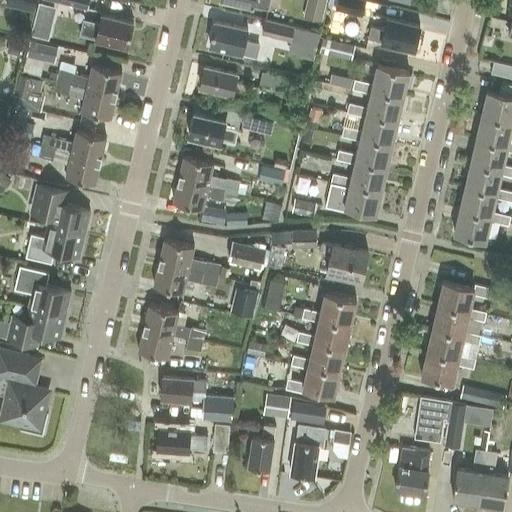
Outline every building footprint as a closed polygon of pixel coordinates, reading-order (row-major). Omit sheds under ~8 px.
[(34,12),(36,0),(6,0),(5,5),(34,12)] [(49,0),(87,9),(89,0),(49,0)] [(268,9),(270,0),(226,0),(253,6),(268,9)] [(362,17),(366,0),(337,0),(335,10),(362,17)] [(447,13),(450,0),(423,0),(421,6),(447,13)] [(128,46),(134,21),(102,13),(99,26),(83,22),(80,34),(96,38),(128,46)] [(414,50),(420,25),(388,17),(385,29),(371,26),(368,38),(382,41),(382,42),(414,50)] [(35,19),(31,35),(49,39),(52,23),(35,19)] [(242,53),(256,56),(259,44),(245,41),(248,28),(216,20),(210,45),(242,53)] [(291,41),(295,27),(265,20),(262,34),(291,41)] [(352,60),(355,45),(323,38),(320,52),(352,60)] [(10,39),(7,51),(19,54),(22,41),(10,39)] [(54,62),(58,47),(30,41),(27,56),(54,62)] [(511,78),(511,65),(494,61),(491,73),(511,78),(511,79),(511,78)] [(87,86),(117,94),(122,71),(93,63),(90,76),(59,68),(57,79),(87,86)] [(372,88),(404,96),(409,71),(378,64),(373,83),(355,79),(353,88),(371,92),(372,88)] [(256,99),(259,87),(235,81),(237,73),(205,65),(200,87),(232,94),(256,99)] [(40,110),(44,94),(40,93),(44,80),(21,75),(16,95),(14,104),(40,110)] [(111,117),(117,94),(87,86),(57,79),(54,90),(85,98),(82,109),(111,117)] [(398,119),(404,96),(372,88),(371,92),(368,106),(350,102),(347,112),(366,116),(367,112),(398,119)] [(511,121),(511,95),(487,90),(481,114),(511,121)] [(235,142),(238,129),(225,126),(226,119),(195,112),(189,135),(221,142),(222,139),(235,142)] [(393,142),(398,119),(367,112),(366,116),(362,130),(344,126),(342,135),(360,139),(361,135),(393,142)] [(270,133),(273,120),(245,114),(242,126),(270,133)] [(511,121),(481,114),(476,137),(508,145),(509,141),(511,127),(511,126),(511,121)] [(30,140),(34,124),(11,118),(7,133),(30,140)] [(41,145),(101,159),(107,136),(77,129),(74,142),(66,140),(66,137),(60,136),(60,138),(44,134),(41,145)] [(387,166),(393,142),(361,135),(360,139),(357,153),(339,149),(337,158),(355,163),(356,158),(387,166)] [(511,141),(509,141),(508,145),(476,137),(471,161),(502,168),(503,164),(506,150),(511,151),(511,141)] [(96,182),(101,159),(41,145),(38,156),(69,163),(66,175),(96,182)] [(179,178),(238,191),(241,181),(211,174),(214,162),(185,155),(179,178)] [(382,189),(387,166),(356,158),(355,163),(352,177),(333,172),(331,182),(349,186),(350,182),(382,189)] [(511,165),(503,164),(502,168),(471,161),(465,184),(497,191),(498,187),(501,173),(511,175),(511,165)] [(282,185),(285,170),(262,165),(259,180),(282,185)] [(236,203),(238,191),(179,178),(174,201),(203,208),(206,195),(221,199),(236,203)] [(48,224),(85,232),(90,209),(79,206),(79,204),(67,201),(70,189),(36,182),(30,210),(50,215),(48,224)] [(382,189),(350,182),(349,186),(331,182),(326,205),(344,210),(345,206),(376,213),(382,189)] [(511,190),(498,187),(497,191),(465,184),(460,208),(491,215),(492,211),(496,197),(511,200),(511,190)] [(257,198),(262,221),(282,217),(278,194),(257,198)] [(314,216),(317,203),(295,198),(292,211),(314,216)] [(510,215),(492,211),(491,215),(460,208),(454,232),(486,239),(490,220),(508,224),(510,215)] [(228,224),(248,223),(247,211),(227,212),(228,224)] [(79,256),(85,232),(48,224),(45,236),(31,233),(26,256),(52,262),(55,250),(79,256)] [(317,247),(317,230),(292,230),(272,231),(272,242),(292,242),(292,247),(317,247)] [(189,267),(219,274),(222,264),(192,257),(194,245),(165,238),(160,261),(189,268),(189,267)] [(249,244),(233,240),(229,258),(261,266),(263,255),(268,257),(270,250),(267,249),(267,248),(265,248),(266,245),(250,241),(249,244)] [(333,243),(322,240),(319,255),(330,258),(327,270),(362,278),(368,251),(333,242),(333,243)] [(216,286),(219,274),(189,267),(189,268),(160,261),(154,284),(184,291),(187,278),(201,281),(201,283),(216,286)] [(62,313),(66,314),(71,290),(47,284),(49,272),(20,265),(15,288),(32,292),(29,305),(62,313)] [(286,282),(271,278),(265,305),(279,309),(286,282)] [(469,311),(470,307),(473,293),(490,297),(492,288),(475,284),(474,287),(443,280),(437,304),(469,311)] [(252,313),(257,291),(237,286),(232,309),(252,313)] [(320,316),(351,323),(357,299),(325,292),(321,311),(305,307),(302,317),(319,320),(320,316)] [(188,336),(203,340),(205,330),(176,323),(179,310),(150,303),(139,349),(168,356),(174,333),(188,336)] [(470,307),(469,311),(437,304),(432,328),(464,335),(465,331),(468,316),(485,320),(486,311),(476,309),(470,307)] [(62,313),(29,305),(26,317),(11,314),(6,338),(38,346),(42,334),(60,338),(66,314),(62,313)] [(302,306),(294,305),(292,313),(301,315),(302,306)] [(346,347),(351,323),(320,316),(319,320),(315,334),(299,331),(297,340),(313,344),(314,339),(346,347)] [(481,334),(465,331),(464,335),(432,328),(427,351),(458,358),(459,354),(463,340),(479,344),(481,334)] [(201,350),(203,340),(188,336),(186,346),(201,350)] [(340,370),(346,347),(314,339),(313,344),(310,358),(294,354),(291,363),(308,367),(309,363),(340,370)] [(43,433),(49,410),(43,409),(48,390),(23,384),(30,354),(0,346),(0,393),(8,395),(2,418),(21,422),(20,428),(43,433)] [(476,358),(459,354),(458,358),(427,351),(421,375),(453,382),(457,363),(473,367),(476,358)] [(335,394),(340,370),(309,363),(308,367),(304,381),(288,378),(286,387),(303,390),(303,387),(335,394)] [(206,391),(207,379),(193,378),(163,375),(161,397),(192,399),(193,390),(206,391)] [(503,408),(507,394),(463,384),(460,398),(503,408)] [(288,417),(291,396),(266,392),(263,414),(288,417)] [(215,419),(232,419),(234,396),(204,394),(202,418),(215,419)] [(446,418),(449,400),(420,396),(414,437),(440,441),(444,418),(446,418)] [(449,400),(446,418),(446,421),(448,421),(444,444),(460,447),(466,403),(449,400)] [(322,422),(325,406),(293,402),(291,417),(322,422)] [(232,424),(232,419),(215,419),(213,451),(228,451),(230,424),(232,424)] [(323,446),(326,427),(299,423),(296,441),(295,440),(291,472),(314,475),(319,445),(323,446)] [(274,437),(276,426),(264,424),(262,436),(253,434),(248,465),(270,469),(275,438),(274,437)] [(206,464),(207,449),(208,435),(190,434),(190,429),(159,426),(157,449),(189,452),(188,462),(206,464)] [(354,454),(355,428),(338,427),(338,453),(354,454)] [(425,493),(429,470),(427,469),(430,450),(402,445),(395,488),(425,493)] [(479,501),(486,450),(476,448),(473,465),(479,466),(478,470),(457,467),(453,497),(479,501)] [(486,450),(479,501),(504,505),(509,475),(488,472),(489,467),(494,468),(497,451),(486,450)]
